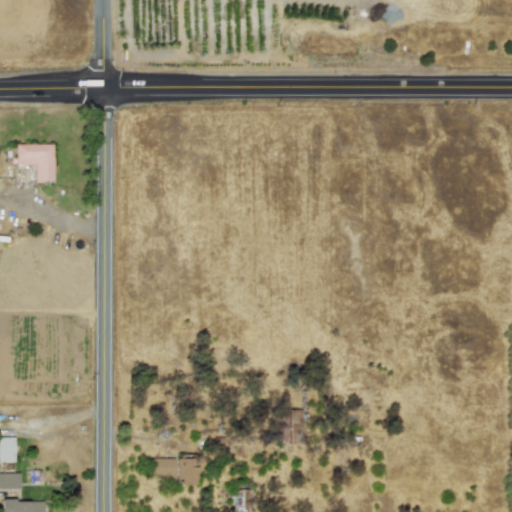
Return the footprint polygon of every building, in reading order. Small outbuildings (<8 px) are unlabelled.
[(14,144),(14,165),(33,165),(33,182),(51,182),(52,144),(14,144)] [(301,410),(276,410),(277,443),(301,443),(301,410)] [(0,461),(13,461),(13,437),(0,437),(0,461)] [(149,457),(148,476),(175,477),(175,484),(195,485),(196,459),(149,457)] [(0,488),(18,488),(18,472),(0,472),(0,488)] [(231,489),(230,511),(249,511),(250,490),(231,489)] [(0,500),(0,511),(41,511),(42,501),(0,500)]
